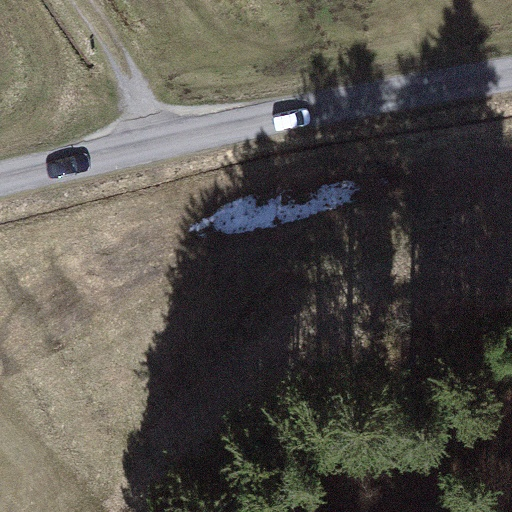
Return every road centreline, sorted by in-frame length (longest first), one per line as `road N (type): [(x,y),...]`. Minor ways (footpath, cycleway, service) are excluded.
road 1 (unclassified): [(0,180),(511,78)]
road 2 (track): [(158,143),(79,0)]
